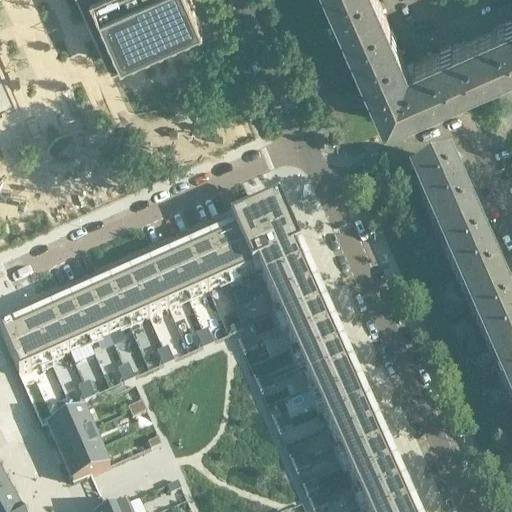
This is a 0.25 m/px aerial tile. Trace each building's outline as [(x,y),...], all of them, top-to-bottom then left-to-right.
[(91,0),(120,64),(202,28),(202,27),(190,0),(91,0)] [(378,2),(377,0),(330,0),(339,19),(378,2)] [(407,67),(395,39),(396,38),(392,28),(390,29),(378,2),(339,19),(368,84),(407,67)] [(508,69),(511,67),(511,18),(505,22),(505,23),(487,31),(451,47),(450,46),(440,50),(441,51),(412,64),(415,69),(430,103),(482,80),(506,70),(508,69)] [(430,103),(415,69),(409,71),(407,67),(368,84),(385,123),(406,113),(407,115),(416,110),(416,109),(430,103)] [(479,230),(467,202),(468,202),(464,192),(463,193),(450,164),(411,181),(440,247),(479,230)] [(211,242),(0,334),(0,335),(19,378),(19,379),(50,365),(70,356),(90,347),(109,339),(129,330),(149,321),(169,313),(188,304),(208,295),(228,286),(240,281),(258,273),(266,291),(275,311),(284,331),(292,350),(301,370),(310,390),(319,410),(328,430),(336,450),(345,470),(354,489),(363,509),(363,511),(416,511),(289,225),(287,226),(284,219),(278,222),(274,214),(272,208),(218,232),(208,236),(211,242)] [(508,295),(496,267),(497,266),(493,256),(491,257),(479,230),(440,247),(469,312),(508,295)] [(248,300),(245,292),(234,297),(237,305),(248,300)] [(511,370),(511,303),(508,295),(469,312),(498,377),(511,370)] [(251,307),(248,300),(237,305),(240,312),(251,307)] [(244,333),(241,326),(230,331),(233,338),(244,333)] [(207,332),(202,334),(196,337),(200,344),(211,339),(207,332)] [(257,349),(255,343),(252,338),(245,341),(250,352),(257,349)] [(214,346),(211,339),(200,344),(203,351),(214,346)] [(250,352),(245,341),(238,345),(243,356),(250,352)] [(168,349),(162,352),(157,354),(160,361),(171,357),(168,349)] [(174,364),(171,357),(160,361),(163,369),(174,364)] [(128,367),(123,369),(117,371),(121,379),(132,374),(128,367)] [(511,370),(498,377),(511,408),(511,370)] [(135,381),(132,374),(121,379),(124,386),(135,381)] [(275,389),(272,383),(270,378),(263,381),(267,392),(275,389)] [(267,392),(263,381),(255,384),(260,395),(267,392)] [(89,384),(83,387),(78,389),(81,396),(92,392),(89,384)] [(95,399),(92,392),(81,396),(84,404),(95,399)] [(70,410),(64,395),(53,400),(59,415),(70,410)] [(142,404),(135,407),(140,418),(147,415),(145,409),(142,404)] [(140,418),(135,407),(127,410),(130,416),(132,421),(140,418)] [(93,432),(84,412),(47,429),(56,448),(93,432)] [(293,429),(290,423),(288,418),(280,421),(285,432),(293,429)] [(285,432),(280,421),(273,424),(278,435),(285,432)] [(101,451),(93,432),(56,448),(64,467),(101,451)] [(162,448),(158,440),(147,445),(150,453),(162,448)] [(109,468),(101,451),(64,467),(73,487),(90,479),(91,479),(110,470),(109,468)] [(310,469),(307,462),(305,457),(298,461),(303,472),(310,469)] [(303,472),(298,461),(291,464),(295,475),(303,472)] [(0,499),(10,494),(0,476),(0,499)] [(178,484),(167,489),(170,497),(181,492),(178,484)] [(0,511),(18,511),(20,511),(10,494),(0,499),(0,511)] [(327,508),(325,502),(323,497),(315,500),(320,511),(327,508)] [(317,511),(320,511),(315,500),(308,503),(311,511),(317,511)]
